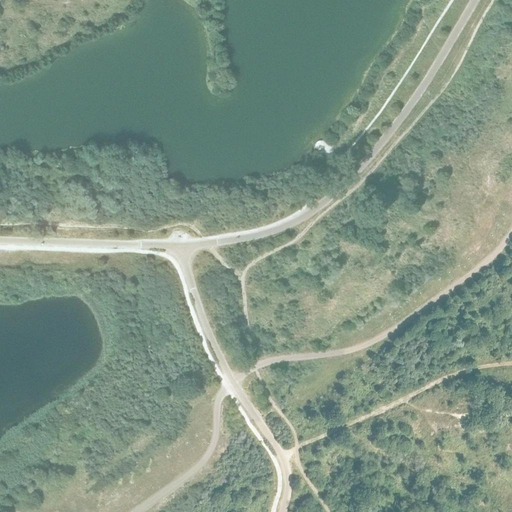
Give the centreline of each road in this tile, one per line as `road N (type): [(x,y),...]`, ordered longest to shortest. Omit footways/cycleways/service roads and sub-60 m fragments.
road 1 (unknown): [(324,511),(298,470),(292,427),(255,367),(245,275),(364,180),(447,83),(493,0)]
road 2 (track): [(137,511),(209,453),(226,384),(267,362),(373,341),(498,251),(511,230)]
road 3 (unknown): [(0,224),(141,231),(182,222),(245,275)]
road 4 (track): [(274,461),(453,374),(511,363)]
